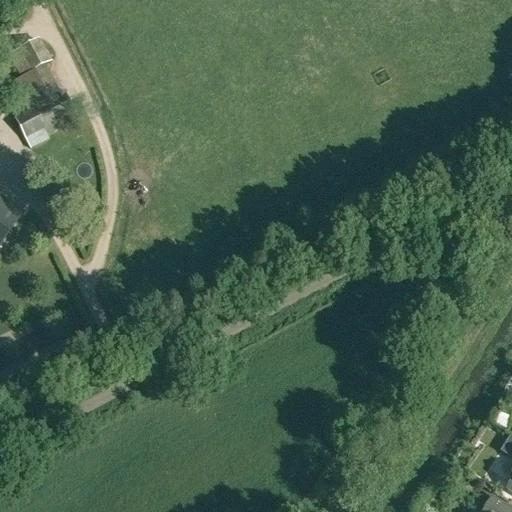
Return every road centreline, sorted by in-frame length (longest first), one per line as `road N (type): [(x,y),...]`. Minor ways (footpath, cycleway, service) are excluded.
road 1 (unclassified): [(511,194),(416,235),(0,460)]
road 2 (unclassified): [(331,511),(511,223)]
